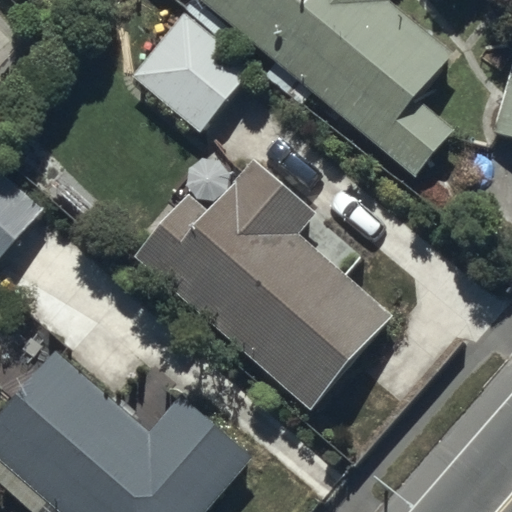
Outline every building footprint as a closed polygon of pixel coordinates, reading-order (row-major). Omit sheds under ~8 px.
[(193,0),(196,2),(185,17),(229,53),(237,43),(421,192),(458,146),(424,118),(461,72),(394,17),(408,0),(407,0),(193,0)] [(184,26),(132,89),(200,146),(252,83),(184,26)] [(511,76),(494,150),(511,154),(511,76)] [(185,202),(128,268),(316,431),(400,335),(303,251),(323,228),(258,171),(211,225),(185,202)] [(0,180),(0,277),(48,223),(0,180)] [(60,358),(0,426),(0,469),(48,511),(228,511),(263,474),(148,372),(116,407),(60,358)]
